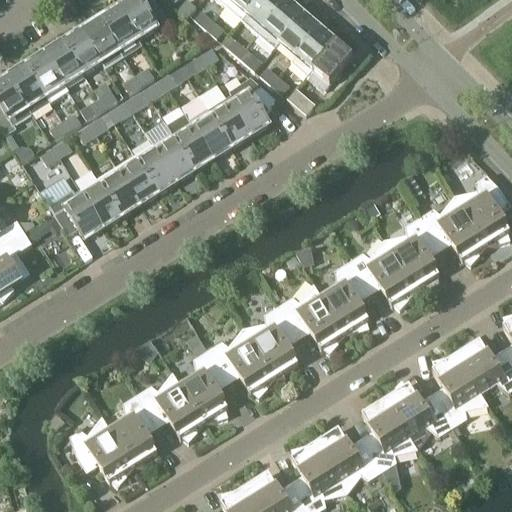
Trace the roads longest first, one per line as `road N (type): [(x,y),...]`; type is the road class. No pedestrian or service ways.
road 1 (residential): [(0,358),(419,79)]
road 2 (residential): [(155,511),(511,285)]
road 3 (unclassified): [(419,79),(511,170)]
